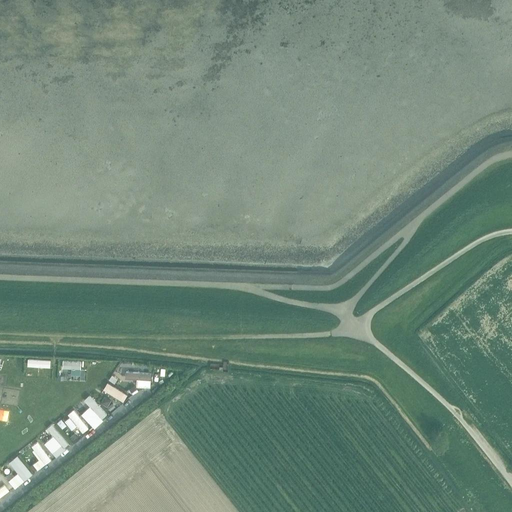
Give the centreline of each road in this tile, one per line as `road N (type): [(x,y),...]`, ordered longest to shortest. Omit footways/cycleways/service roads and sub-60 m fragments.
road 1 (track): [(0,333),(331,334)]
road 2 (unclassified): [(511,484),(440,397),(356,330)]
road 3 (unknown): [(0,509),(153,385)]
road 4 (unclassified): [(356,330),(469,248),(511,234)]
